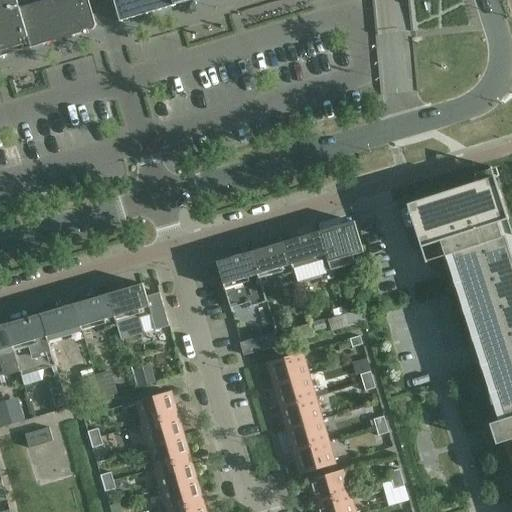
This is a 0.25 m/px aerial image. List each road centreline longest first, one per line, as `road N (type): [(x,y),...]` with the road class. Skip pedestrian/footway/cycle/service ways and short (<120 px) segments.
road 1 (tertiary): [(163,202),(460,112),(503,77)]
road 2 (residential): [(177,252),(380,192),(411,290)]
road 3 (residential): [(264,511),(221,411),(177,252)]
road 4 (residential): [(415,303),(483,511)]
road 5 (unclassified): [(163,202),(105,0)]
road 6 (residential): [(0,302),(177,252)]
road 7 (tertiary): [(0,249),(163,202)]
